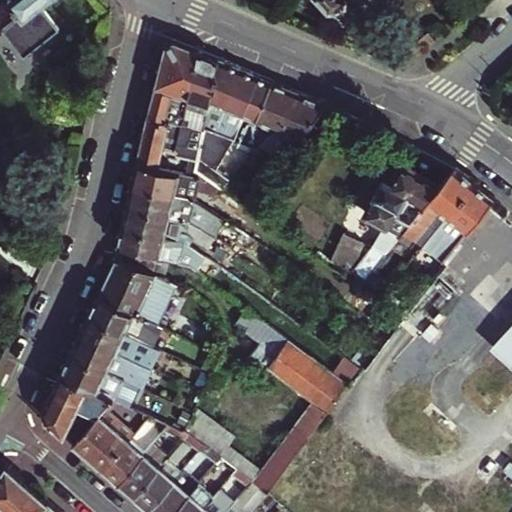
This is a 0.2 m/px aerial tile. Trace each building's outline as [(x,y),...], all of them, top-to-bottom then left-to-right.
[(37,4),(41,0),(13,0),(22,11),(0,27),(0,31),(20,56),(54,27),(37,4)] [(319,0),(329,9),(336,8),(346,19),(356,9),(347,0),(319,0)] [(427,29),(410,43),(419,53),(436,39),(427,29)] [(186,114),(199,47),(179,38),(167,42),(149,114),(184,123),(186,114)] [(206,127),(220,56),(199,47),(186,114),(193,116),(191,124),(206,127)] [(220,132),(238,64),(220,56),(206,127),(205,129),(220,132)] [(239,129),(245,113),(261,73),(238,64),(220,132),(236,137),(239,129)] [(254,135),(263,139),(280,128),(296,88),(261,73),(245,113),(261,119),(254,135)] [(260,142),(285,153),(327,101),(296,88),(280,128),(263,139),(260,142)] [(239,129),(254,135),(261,119),(245,113),(239,129)] [(139,160),(164,170),(166,162),(161,161),(166,142),(172,143),(170,153),(178,155),(184,123),(149,114),(139,160)] [(199,160),(205,129),(206,127),(191,124),(193,116),(186,114),(184,123),(178,155),(199,160)] [(220,132),(205,129),(199,160),(198,168),(203,170),(220,132)] [(213,174),(236,137),(220,132),(203,170),(213,174)] [(199,160),(178,155),(174,174),(204,186),(205,181),(196,176),(198,168),(199,160)] [(139,160),(134,182),(194,196),(196,191),(201,194),(203,191),(240,203),(241,201),(220,192),(204,186),(174,174),(164,170),(139,160)] [(366,278),(402,233),(404,230),(439,186),(401,164),(391,181),(385,178),(365,210),(386,223),(375,242),(354,268),(366,278)] [(456,165),(439,186),(404,230),(424,245),(476,180),(456,165)] [(221,177),(213,174),(203,170),(198,168),(196,176),(205,181),(204,186),(220,192),(225,186),(219,183),(221,177)] [(424,245),(444,260),(496,195),(476,180),(424,245)] [(134,182),(129,202),(191,218),(219,235),(231,217),(194,196),(134,182)] [(66,200),(36,193),(29,221),(57,237),(66,200)] [(191,218),(129,202),(124,224),(185,238),(187,226),(193,231),(212,244),(219,235),(191,218)] [(159,255),(169,258),(191,263),(197,268),(208,253),(191,240),(185,238),(124,224),(120,240),(160,250),(159,255)] [(191,240),(193,231),(187,226),(185,238),(191,240)] [(357,236),(342,234),(338,265),(352,267),(357,236)] [(120,240),(117,252),(165,273),(169,258),(159,255),(160,250),(120,240)] [(158,321),(177,278),(165,273),(117,252),(98,292),(158,321)] [(98,292),(89,311),(154,339),(162,323),(158,321),(98,292)] [(256,478),(270,488),(348,382),(340,375),(248,305),(237,320),(262,339),(249,356),(265,368),(268,364),(314,399),(261,467),(227,442),(221,451),(224,454),(241,466),(256,478)] [(154,339),(89,311),(79,331),(118,347),(137,356),(154,363),(163,343),(154,339)] [(511,321),(495,340),(511,355),(511,321)] [(118,347),(79,331),(71,348),(109,365),(143,381),(144,381),(154,363),(137,356),(118,347)] [(71,348),(61,369),(118,394),(134,401),(143,381),(109,365),(71,348)] [(221,356),(212,351),(207,362),(216,367),(219,361),(221,358),(221,356)] [(361,366),(352,359),(340,375),(348,382),(361,366)] [(219,361),(216,367),(206,386),(220,393),(233,368),(219,361)] [(206,386),(216,367),(207,362),(197,382),(206,386)] [(79,407),(99,415),(109,404),(118,394),(61,369),(44,404),(48,418),(65,433),(79,407)] [(208,441),(222,422),(197,403),(186,425),(191,429),(208,441)] [(99,415),(75,442),(79,446),(90,456),(125,417),(109,404),(99,415)] [(65,433),(75,442),(99,415),(79,407),(65,433)] [(125,417),(90,456),(105,468),(132,438),(139,430),(125,417)] [(174,420),(168,426),(183,438),(191,429),(186,425),(174,420)] [(235,431),(222,422),(208,441),(221,451),(227,442),(235,431)] [(132,438),(105,468),(120,482),(147,451),(160,436),(145,423),(139,430),(132,438)] [(162,463),(135,495),(150,507),(176,477),(185,467),(178,460),(194,441),(201,448),(208,441),(191,429),(183,438),(170,454),(162,463)] [(147,451),(162,463),(170,454),(162,446),(167,440),(161,434),(160,436),(147,451)] [(329,436),(292,485),(327,511),(328,511),(365,463),(329,436)] [(201,448),(208,453),(218,460),(224,454),(221,451),(208,441),(201,448)] [(208,453),(201,448),(185,467),(191,472),(208,453)] [(147,451),(120,482),(135,495),(162,463),(147,451)] [(218,460),(225,465),(235,473),(237,470),(241,466),(224,454),(218,460)] [(206,485),(225,465),(218,460),(200,480),(206,485)] [(8,464),(0,475),(0,497),(16,511),(58,511),(61,509),(8,464)] [(241,466),(237,470),(253,482),(256,478),(241,466)] [(176,477),(191,490),(200,480),(191,472),(185,467),(176,477)] [(171,511),(191,490),(176,477),(150,507),(154,511),(171,511)] [(206,485),(200,480),(191,490),(207,504),(215,494),(206,485)] [(191,490),(171,511),(199,511),(207,504),(191,490)] [(207,504),(199,511),(226,511),(238,499),(228,490),(212,508),(207,504)] [(238,499),(226,511),(250,511),(252,510),(238,499)] [(279,511),(280,511),(295,511),(286,503),(279,511)]
